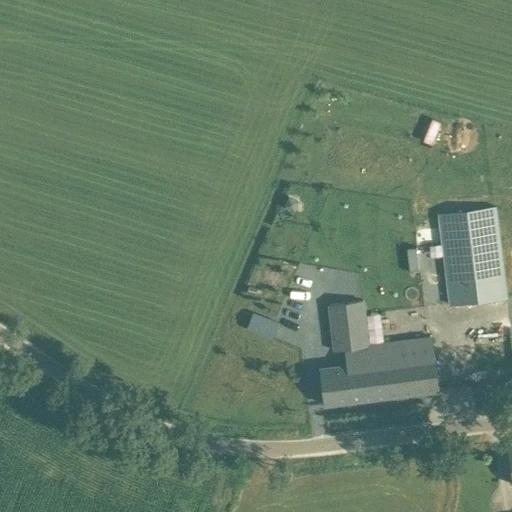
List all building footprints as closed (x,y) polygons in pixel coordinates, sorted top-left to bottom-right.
[(437,140),(446,144),(454,124),(445,120),(437,140)] [(370,151),(408,145),(406,130),(368,136),(370,151)] [(400,186),(376,188),(376,181),(363,182),(364,211),(401,208),(400,186)] [(495,206),(438,213),(450,303),(507,296),(495,206)] [(373,318),(365,319),(363,300),(329,304),(335,350),(346,349),(348,365),(320,368),(322,384),(324,404),(439,389),(437,369),(433,337),(368,344),(366,328),(374,327),(373,318)] [(273,337),(279,321),(253,311),(247,327),(273,337)]
